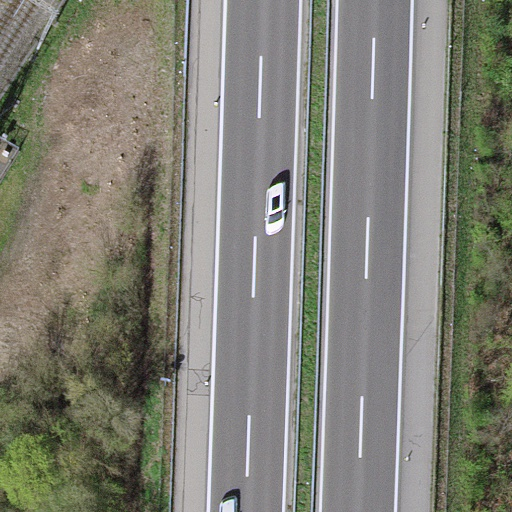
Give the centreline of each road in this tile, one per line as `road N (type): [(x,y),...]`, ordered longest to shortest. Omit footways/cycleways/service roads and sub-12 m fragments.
road 1 (motorway): [(262,0),(245,511)]
road 2 (motorway): [(357,511),(374,0)]
